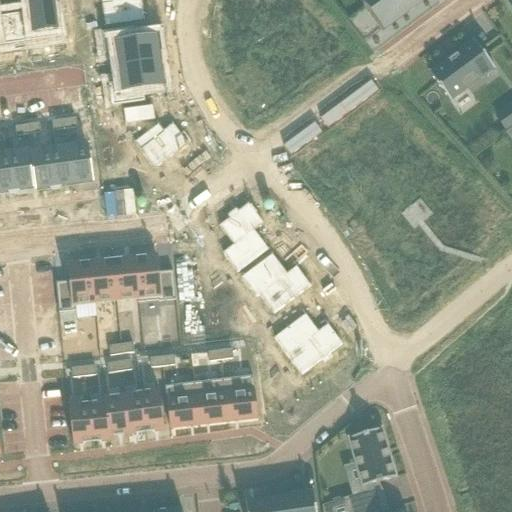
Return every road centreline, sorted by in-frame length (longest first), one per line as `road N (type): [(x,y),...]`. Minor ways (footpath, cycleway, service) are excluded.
road 1 (residential): [(391,372),(263,472),(0,501)]
road 2 (residential): [(0,245),(173,226),(258,159)]
road 3 (residential): [(258,159),(474,0)]
road 4 (residential): [(391,372),(321,232),(258,159)]
road 5 (residential): [(258,159),(212,117),(191,69),(189,0)]
road 6 (residential): [(511,271),(391,372)]
road 7 (residential): [(435,511),(391,372)]
